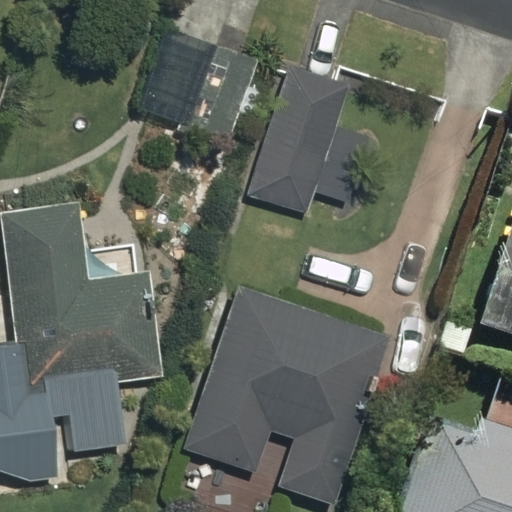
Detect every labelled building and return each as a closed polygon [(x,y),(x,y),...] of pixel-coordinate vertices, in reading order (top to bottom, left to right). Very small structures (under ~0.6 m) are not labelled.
[(185,131),(233,147),(264,59),(217,42),(185,131)] [(252,195),(313,213),(358,85),(296,65),(252,195)] [(10,213),(32,395),(171,377),(158,273),(98,281),(88,202),(10,213)] [(511,274),(491,336),(511,343),(511,274)] [(287,487),(342,507),(401,336),(247,285),(191,450),(263,473),(277,432),(302,440),(287,487)] [(445,353),(467,361),(476,338),(452,330),(445,353)] [(511,511),(511,436),(492,429),(485,449),(440,434),(412,511),(511,511)]
